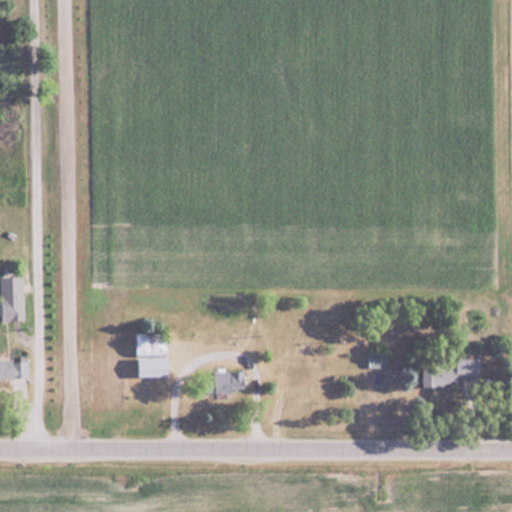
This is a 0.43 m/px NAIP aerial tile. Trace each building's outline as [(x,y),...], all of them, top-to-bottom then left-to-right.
[(0,320),(23,320),(23,275),(0,275),(0,320)] [(170,376),(170,354),(169,354),(169,337),(137,337),(137,355),(137,375),(170,376)] [(24,350),(0,352),(0,378),(27,375),(24,350)] [(368,351),(368,366),(386,366),(386,351),(368,351)] [(288,364),(288,383),(317,383),(317,354),(294,354),(294,364),(288,364)] [(478,376),(478,361),(422,362),(422,386),(468,385),(468,376),(478,376)] [(215,371),(215,394),(244,394),(244,371),(215,371)]
